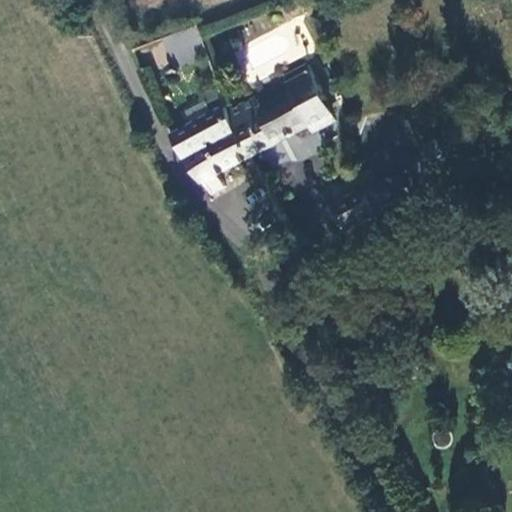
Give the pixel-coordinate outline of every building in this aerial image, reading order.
[(307,15),(305,5),(287,10),(290,20),(307,15)] [(339,26),(331,8),(313,16),(321,34),(339,26)] [(164,39),(177,68),(211,54),(198,25),(164,39)] [(311,66),(287,78),(294,92),(263,108),(258,99),(234,110),(230,113),(251,157),(313,126),(317,134),(335,124),(325,103),(330,101),(311,66)] [(231,104),(222,85),(203,94),(213,114),(170,138),(196,185),(202,182),(210,195),(225,187),(217,174),(251,157),(230,113),(234,110),(231,104)] [(401,174),(379,184),(390,209),(412,198),(401,174)] [(335,206),(349,231),(390,209),(379,184),(367,190),(335,206)]
